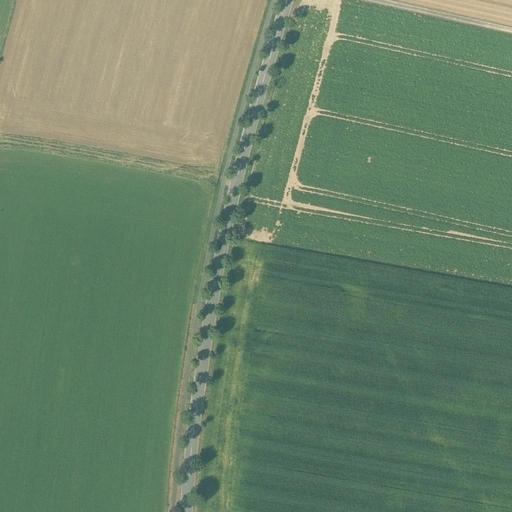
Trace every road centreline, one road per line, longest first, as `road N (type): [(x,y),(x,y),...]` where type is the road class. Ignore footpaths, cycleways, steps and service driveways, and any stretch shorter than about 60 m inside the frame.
road 1 (tertiary): [(187,511),(198,392),(232,197),(287,0)]
road 2 (residential): [(383,0),(511,30)]
